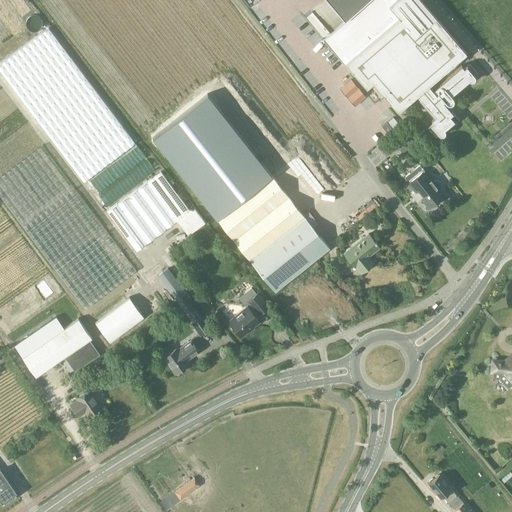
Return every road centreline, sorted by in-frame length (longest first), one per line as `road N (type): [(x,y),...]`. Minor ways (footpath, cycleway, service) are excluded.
road 1 (tertiary): [(44,511),(151,441),(257,387)]
road 2 (track): [(352,146),(232,0)]
